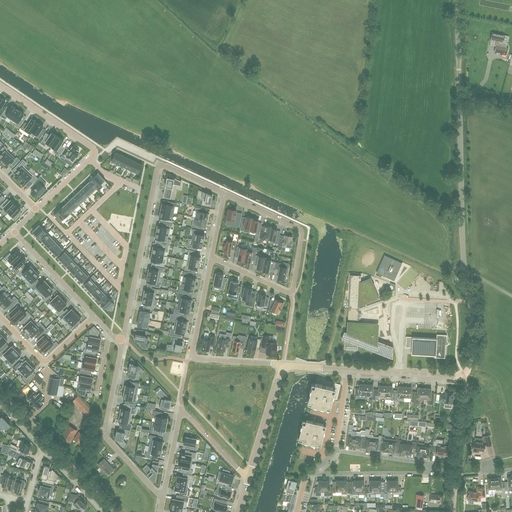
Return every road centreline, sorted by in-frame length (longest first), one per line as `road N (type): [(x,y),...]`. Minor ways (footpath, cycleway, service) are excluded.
road 1 (residential): [(121,345),(158,167),(224,194)]
road 2 (residential): [(224,194),(300,230),(293,288),(211,257)]
road 3 (residential): [(309,473),(429,469),(336,450)]
road 4 (residential): [(282,364),(192,357),(211,257)]
road 5 (residential): [(249,475),(181,409),(162,497)]
road 6 (unclassified): [(465,274),(459,96)]
road 7 (residential): [(162,497),(104,433),(121,345)]
road 8 (residential): [(113,511),(0,389)]
road 9 (residential): [(0,316),(43,360),(94,316)]
road 10 (residential): [(0,86),(92,148),(90,158)]
